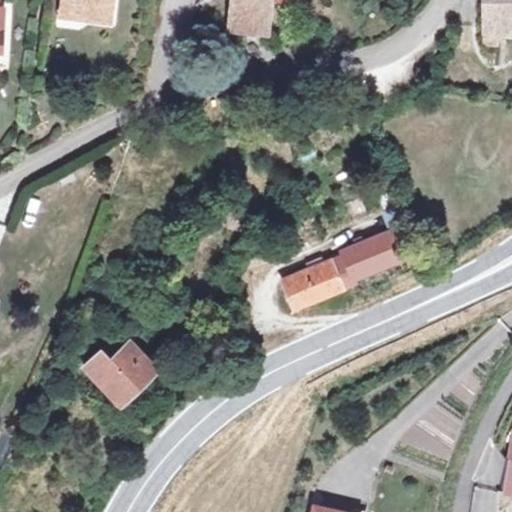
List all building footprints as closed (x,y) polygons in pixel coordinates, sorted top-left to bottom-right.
[(62,0),(62,5),(84,9),(83,20),(110,24),(112,0),(62,0)] [(232,0),(230,30),(267,33),(269,0),(232,0)] [(511,0),(483,0),(484,28),(500,29),(511,29),(511,0)] [(84,9),(62,5),(60,16),(83,20),(84,9)] [(498,45),(500,29),(484,28),(483,45),(498,45)] [(133,44),(131,60),(148,62),(151,47),(133,44)] [(384,170),(369,177),(383,210),(398,204),(384,170)] [(355,278),(401,258),(389,230),(341,250),(343,255),(283,279),(294,307),(356,282),(355,278)] [(287,239),(264,249),(270,263),(294,252),(287,239)] [(109,360),(100,350),(84,365),(121,402),(157,368),(132,343),(122,351),(120,349),(109,360)] [(43,452),(52,431),(25,420),(16,440),(43,452)] [(511,461),(509,461),(502,494),(511,496),(511,461)]
